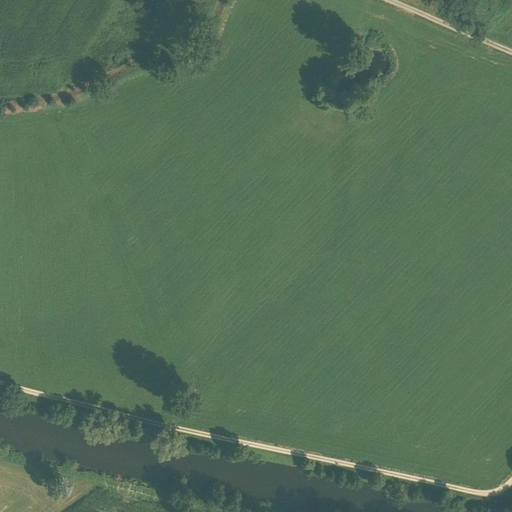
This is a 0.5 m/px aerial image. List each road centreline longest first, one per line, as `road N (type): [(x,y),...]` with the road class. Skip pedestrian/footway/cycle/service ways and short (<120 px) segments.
road 1 (track): [(0,382),(338,464),(495,493)]
road 2 (track): [(226,511),(0,466)]
road 3 (track): [(511,55),(377,0)]
